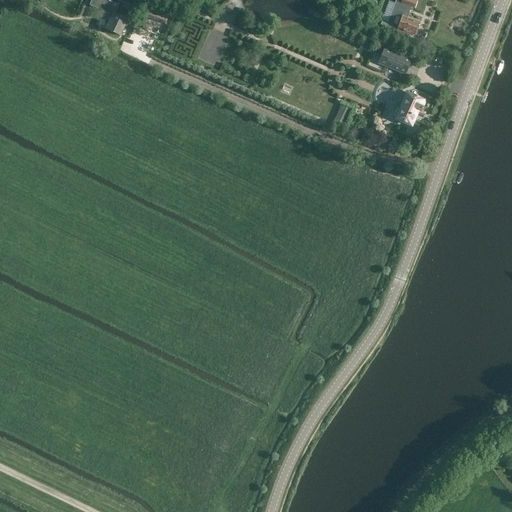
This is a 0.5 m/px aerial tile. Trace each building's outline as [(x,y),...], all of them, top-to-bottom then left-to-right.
[(106,0),(96,0),(94,7),(109,15),(107,19),(111,20),(107,29),(120,35),(127,20),(114,14),(118,5),(106,0)] [(417,0),(401,0),(401,3),(411,7),(410,7),(415,8),(417,0)] [(407,17),(410,7),(411,7),(401,3),(396,1),(385,31),(404,38),(406,33),(414,36),(414,34),(416,34),(417,30),(416,29),(419,22),(407,17)] [(230,14),(237,9),(232,2),(225,7),(230,14)] [(157,11),(153,20),(163,24),(164,24),(166,25),(170,16),(157,11)] [(378,63),(388,68),(405,75),(411,60),(397,54),(397,55),(394,54),(394,53),(384,49),(378,63)] [(419,115),(420,111),(421,112),(422,112),(422,111),(423,111),(424,110),(424,109),(424,108),(423,108),(423,107),(422,107),(425,101),(407,93),(405,97),(403,96),(402,96),(401,96),(400,97),(398,97),(398,98),(397,99),(397,100),(397,101),(397,102),(397,103),(397,104),(398,105),(399,105),(393,118),(411,125),(416,114),(419,115)] [(333,124),(342,128),(350,109),(341,106),(333,124)]
